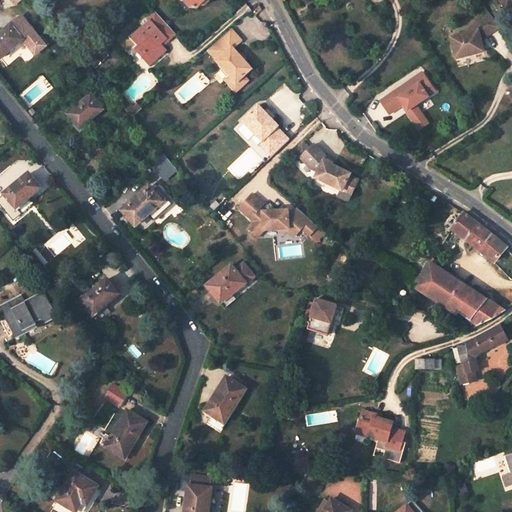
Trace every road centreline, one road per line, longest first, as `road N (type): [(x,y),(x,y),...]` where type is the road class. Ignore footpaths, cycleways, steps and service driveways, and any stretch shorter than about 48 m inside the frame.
road 1 (residential): [(0,99),(184,325),(195,359),(153,511)]
road 2 (unclassified): [(270,0),(309,74),(351,127),(511,238)]
road 3 (unknown): [(339,114),(400,40),(403,27),(388,0)]
road 4 (residential): [(0,489),(55,407),(51,384)]
